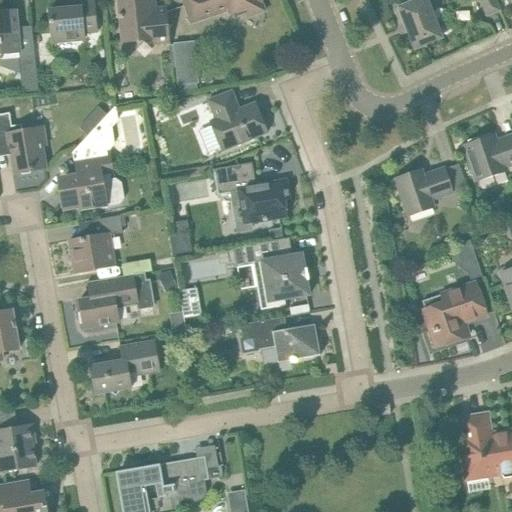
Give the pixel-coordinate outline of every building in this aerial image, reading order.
[(170,43),(168,27),(166,7),(152,9),(151,0),(117,0),(119,20),(121,42),(154,39),(155,45),(170,43)] [(229,14),(262,3),(260,0),(183,0),(188,15),(191,23),(228,10),(229,14)] [(427,0),(417,0),(395,9),(401,25),(405,23),(414,48),(441,38),(427,0)] [(479,0),(486,17),(501,11),(496,0),(479,0)] [(96,31),(96,22),(94,2),(80,3),(80,7),(49,10),(52,42),(84,39),(83,32),(96,31)] [(1,63),(20,70),(20,75),(36,74),(32,34),(18,35),(16,9),(0,11),(0,59),(1,59),(1,63)] [(196,42),(176,44),(179,85),(180,85),(197,84),(199,83),(196,42)] [(222,151),(248,140),(267,133),(255,103),(239,110),(232,91),(213,98),(208,100),(215,119),(210,121),(222,151)] [(92,133),(111,113),(103,104),(83,125),(92,133)] [(74,154),(75,160),(77,174),(64,177),(66,190),(60,191),(64,210),(79,208),(80,210),(118,204),(122,193),(120,184),(113,175),(109,153),(112,146),(110,130),(117,123),(114,110),(74,154)] [(0,114),(0,147),(9,145),(14,173),(45,168),(42,148),(41,145),(45,144),(42,127),(22,131),(21,124),(11,126),(9,113),(0,114)] [(511,164),(511,136),(496,142),(494,135),(478,140),(479,144),(470,147),(469,144),(457,148),(457,149),(465,146),(477,181),(506,171),(505,167),(511,164)] [(219,194),(231,192),(235,212),(238,231),(251,229),(250,222),(267,219),(287,216),(284,200),(289,199),(286,181),(256,186),(252,163),(215,169),(219,194)] [(452,193),(451,187),(444,168),(423,175),(421,170),(395,179),(408,216),(434,207),(432,200),(452,193)] [(120,216),(86,222),(88,238),(69,241),(75,272),(114,265),(109,235),(123,233),(120,216)] [(188,221),(169,224),(171,235),(190,232),(188,221)] [(267,242),(233,248),(236,266),(253,263),(261,309),(277,307),(278,306),(284,305),(283,300),(290,298),(310,295),(307,278),(305,279),(304,273),(303,271),(305,270),(302,254),(290,256),(287,238),(267,242)] [(469,240),(456,245),(465,271),(469,270),(472,279),(482,275),(469,240)] [(511,251),(510,252),(511,257),(511,269),(500,273),(507,292),(511,306),(511,251)] [(97,297),(79,300),(84,328),(104,324),(118,322),(116,308),(136,304),(137,310),(145,308),(153,307),(148,279),(144,280),(143,272),(134,274),(123,276),(114,278),(102,280),(95,281),(95,282),(97,297)] [(171,275),(160,280),(167,294),(178,289),(171,275)] [(444,303),(423,310),(436,347),(468,336),(464,323),(487,315),(476,283),(460,289),(461,292),(443,298),(444,303)] [(0,360),(3,360),(1,352),(19,349),(15,327),(17,327),(16,322),(15,323),(12,310),(0,311),(0,360)] [(285,317),(254,322),(238,325),(241,337),(237,338),(240,355),(259,352),(258,345),(263,349),(275,347),(278,363),(292,360),(292,361),(297,361),(296,359),(320,355),(315,325),(287,329),(285,317)] [(219,321),(221,329),(230,327),(229,319),(219,321)] [(181,333),(171,335),(173,345),(183,343),(181,333)] [(153,365),(151,356),(156,355),(154,341),(122,346),(124,359),(91,365),(96,395),(111,392),(116,395),(119,390),(131,388),(128,374),(139,372),(138,368),(153,365)] [(192,358),(195,377),(208,375),(206,356),(192,358)] [(379,406),(380,409),(381,415),(390,414),(389,404),(379,406)] [(511,430),(490,434),(487,414),(461,418),(465,438),(460,439),(463,454),(459,456),(457,459),(458,462),(461,464),(464,464),(467,479),(501,474),(501,476),(503,475),(503,478),(511,476),(511,430)] [(0,472),(16,470),(36,466),(32,443),(35,443),(32,425),(0,430),(0,472)] [(195,458),(121,471),(128,511),(176,511),(176,509),(199,501),(200,500),(201,500),(201,499),(202,499),(203,498),(204,497),(205,496),(205,495),(206,494),(206,493),(206,492),(206,491),(206,490),(206,489),(205,480),(209,479),(208,479),(220,477),(222,473),(221,466),(222,466),(222,465),(207,467),(205,457),(195,458)] [(492,477),(474,480),(475,489),(494,486),(492,477)] [(47,511),(43,491),(31,493),(29,479),(9,483),(0,484),(0,511),(47,511)] [(245,490),(231,492),(233,506),(247,504),(245,490)]
